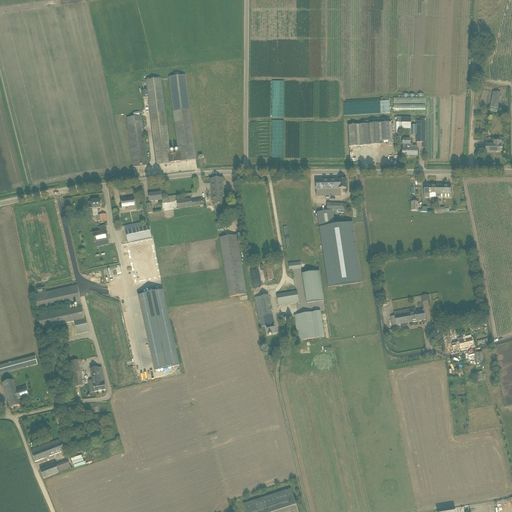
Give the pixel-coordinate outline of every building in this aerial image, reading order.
[(180,161),(180,162),(196,160),(185,76),(169,78),(174,112),(179,153),(170,154),(160,79),(146,80),(157,165),(171,163),(171,162),(180,161)] [(272,117),(284,117),(284,81),(272,81),(272,117)] [(500,93),(493,92),(490,107),(498,109),(500,93)] [(389,101),(344,103),(345,115),(360,114),(360,111),(361,111),(361,106),(365,105),(365,104),(371,103),(371,106),(374,106),(374,113),(390,112),(389,101)] [(147,166),(145,144),(141,116),(127,118),(133,168),(147,166)] [(283,143),(283,121),(272,121),(272,132),(278,132),(278,137),(282,137),(282,143),(283,143)] [(417,142),(425,142),(425,121),(417,121),(417,125),(411,126),(411,134),(417,134),(417,142)] [(359,125),(353,126),(348,126),(350,147),(360,146),(380,145),(380,142),(392,141),(391,123),(359,125)] [(417,156),(417,149),(417,146),(413,146),(413,144),(410,144),(410,140),(403,140),(403,156),(417,156)] [(494,145),(486,145),(486,152),(501,152),(501,145),(500,145),(500,141),(494,142),(494,145)] [(210,179),(211,183),(213,202),(214,201),(215,205),(223,204),(222,197),(224,197),(222,178),(210,179)] [(338,180),(316,181),(317,194),(341,194),(341,189),(346,189),(346,180),(338,181),(338,180)] [(424,198),(430,198),(430,194),(436,194),(436,186),(424,186),(424,198)] [(451,186),(436,186),(436,194),(436,198),(451,198),(451,186)] [(162,200),(161,193),(149,194),(150,202),(162,200)] [(122,208),(130,207),(130,211),(136,210),(135,206),(134,198),(121,200),(122,208)] [(162,202),(163,210),(200,206),(199,198),(162,202)] [(100,202),(100,201),(91,202),(92,203),(89,203),(89,208),(92,208),(92,209),(93,216),(98,216),(97,208),(100,208),(100,205),(101,205),(101,201),(100,202)] [(344,204),(334,204),(335,213),(344,213),(344,204)] [(336,226),(334,212),(317,214),(328,288),(361,284),(352,224),(336,226)] [(125,231),(128,244),(152,239),(149,226),(141,228),(140,223),(124,227),(125,231)] [(95,243),(109,240),(107,231),(93,234),(95,243)] [(237,235),(228,237),(220,238),(229,297),(246,294),(237,235)] [(152,240),(127,245),(135,283),(160,277),(152,240)] [(274,279),(271,267),(266,268),(269,280),(274,279)] [(324,301),(320,272),(303,274),(307,303),(324,301)] [(37,290),(38,295),(34,296),(38,313),(81,303),(77,286),(46,293),(45,288),(37,290)] [(155,371),(179,365),(163,290),(138,296),(155,371)] [(278,305),(299,301),(297,293),(277,296),(278,305)] [(261,325),(261,324),(265,324),(265,327),(266,326),(268,335),(273,334),(276,334),(274,325),(268,296),(255,298),(260,320),(261,325)] [(85,319),(82,308),(39,317),(41,329),(85,319)] [(396,325),(410,323),(425,320),(424,311),(416,312),(415,308),(394,312),(396,325)] [(321,312),(317,312),(294,316),(295,319),(298,341),(303,340),(310,339),(325,337),(321,312)] [(74,322),(77,335),(89,332),(86,321),(85,321),(85,320),(74,322)] [(472,339),(470,339),(470,337),(467,338),(467,340),(463,341),(462,338),(457,339),(458,342),(460,350),(474,347),(472,339)] [(453,352),(460,350),(458,342),(457,339),(455,340),(450,341),(451,344),(453,352)] [(483,363),(482,353),(475,354),(477,364),(483,363)] [(0,374),(37,365),(35,356),(0,364),(0,374)] [(79,360),(72,362),(70,362),(75,387),(84,386),(79,360)] [(94,386),(95,392),(106,390),(104,384),(101,368),(98,369),(98,368),(90,370),(93,381),(92,381),(93,386),(94,386)] [(2,384),(10,409),(21,406),(19,399),(29,396),(26,389),(16,392),(13,380),(2,384)] [(35,462),(64,451),(61,443),(62,443),(61,440),(54,442),(30,451),(35,462)] [(68,461),(56,465),(40,470),(43,479),(73,468),(71,462),(69,462),(68,461)] [(297,511),(291,490),(243,505),(245,511),(297,511)]
